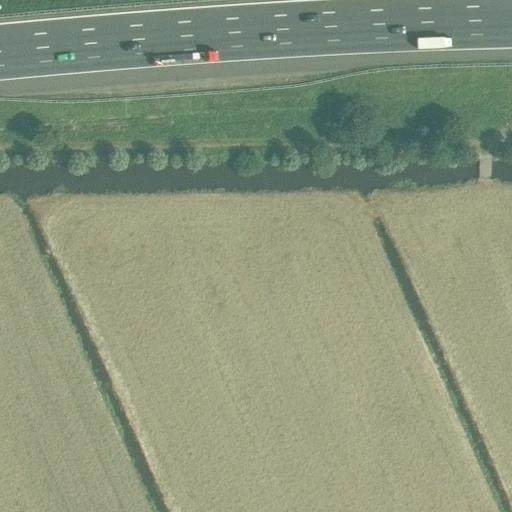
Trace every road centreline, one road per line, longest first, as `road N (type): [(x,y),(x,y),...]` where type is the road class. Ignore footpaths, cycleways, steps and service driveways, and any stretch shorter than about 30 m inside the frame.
road 1 (motorway): [(0,53),(511,22)]
road 2 (track): [(0,149),(501,143)]
